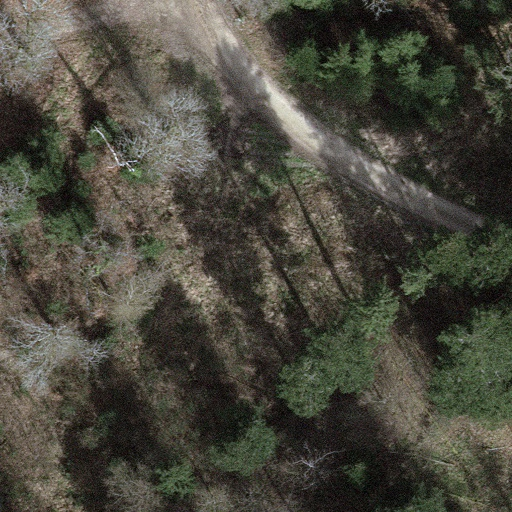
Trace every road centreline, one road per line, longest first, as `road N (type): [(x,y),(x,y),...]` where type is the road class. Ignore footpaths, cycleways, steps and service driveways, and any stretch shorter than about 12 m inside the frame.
road 1 (track): [(511,212),(268,100),(221,50),(190,0)]
road 2 (track): [(170,0),(0,45)]
